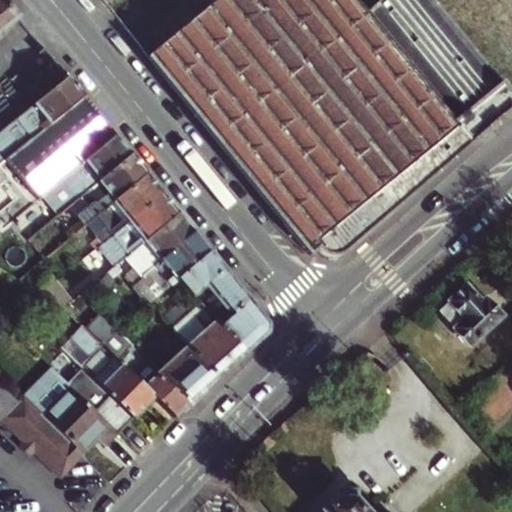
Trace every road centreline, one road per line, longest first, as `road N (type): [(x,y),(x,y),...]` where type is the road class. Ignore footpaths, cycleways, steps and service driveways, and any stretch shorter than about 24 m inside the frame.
road 1 (tertiary): [(50,0),(312,317)]
road 2 (secondary): [(511,139),(312,317)]
road 3 (secondary): [(333,341),(511,177)]
road 4 (secondary): [(218,457),(333,341)]
road 5 (secondary): [(312,317),(199,432)]
